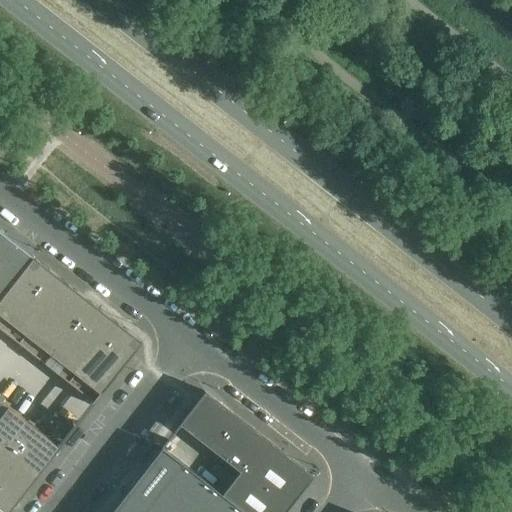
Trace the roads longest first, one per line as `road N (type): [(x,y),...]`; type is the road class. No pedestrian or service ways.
road 1 (secondary): [(14,0),(511,388)]
road 2 (secondary): [(511,321),(100,0)]
road 3 (unclassified): [(343,511),(359,490),(359,463),(195,339)]
road 4 (unclassified): [(0,181),(195,339)]
road 5 (unclassified): [(59,511),(195,339)]
